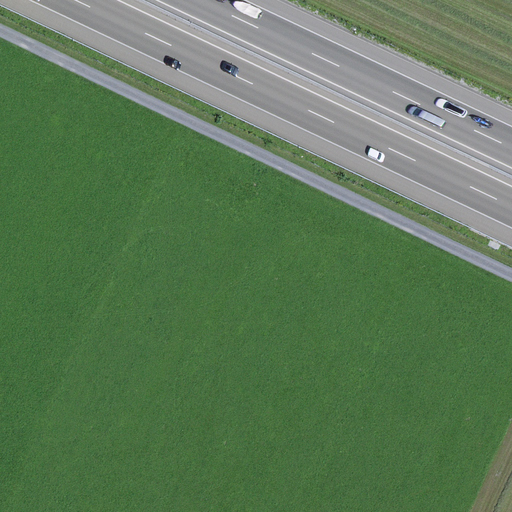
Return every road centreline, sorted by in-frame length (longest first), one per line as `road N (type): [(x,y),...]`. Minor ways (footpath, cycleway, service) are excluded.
road 1 (track): [(511,273),(0,29)]
road 2 (motorway): [(81,0),(511,203)]
road 3 (motorway): [(511,142),(209,0)]
